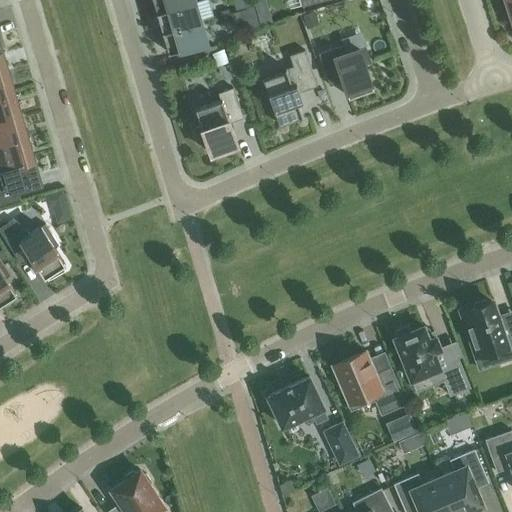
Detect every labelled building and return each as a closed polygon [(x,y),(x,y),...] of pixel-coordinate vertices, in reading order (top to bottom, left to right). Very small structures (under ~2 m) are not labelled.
[(152,0),(156,12),(194,1),(193,0),(152,0)] [(200,21),(194,1),(156,12),(162,32),(200,21)] [(200,21),(162,32),(168,52),(176,50),(180,66),(208,52),(205,42),(206,41),(200,21)] [(345,53),(342,45),(318,53),(327,79),(340,74),(348,97),(373,88),(365,64),(370,62),(365,47),(359,49),(359,48),(345,53)] [(0,74),(9,72),(2,50),(0,50),(0,74)] [(302,101),(299,92),(317,86),(305,50),(289,55),(293,66),(286,68),(284,68),(285,71),(263,79),(279,124),(301,117),(302,118),(303,118),(298,102),(302,101)] [(195,100),(220,89),(211,68),(185,78),(195,100)] [(0,97),(15,93),(9,72),(0,74),(0,97)] [(201,126),(195,128),(200,142),(206,140),(210,154),(237,144),(229,122),(243,118),(233,87),(217,93),(220,100),(195,109),(201,126)] [(0,121),(22,115),(15,93),(0,97),(0,121)] [(22,115),(0,121),(0,145),(28,137),(22,115)] [(28,137),(0,145),(0,169),(34,159),(28,137)] [(41,182),(34,159),(0,169),(0,206),(20,200),(17,189),(41,182)] [(13,219),(0,227),(0,231),(19,262),(29,255),(44,278),(48,275),(50,277),(63,270),(61,267),(65,264),(55,248),(58,244),(45,224),(29,234),(13,219)] [(0,304),(17,294),(6,278),(10,274),(0,259),(0,304)] [(496,317),(491,301),(462,310),(468,327),(465,328),(475,357),(494,350),(498,363),(511,357),(511,322),(502,325),(499,316),(496,317)] [(429,339),(423,325),(411,330),(409,324),(394,330),(397,336),(394,337),(411,380),(412,379),(416,391),(444,380),(450,394),(469,387),(460,364),(442,372),(434,351),(440,348),(435,336),(429,339)] [(404,403),(388,365),(374,371),(365,350),(332,364),(351,408),(375,398),(381,412),(404,403)] [(282,426),(311,412),(316,423),(327,418),(322,407),(323,406),(309,375),(267,395),(282,426)] [(342,422),(324,431),(339,463),(357,455),(342,422)] [(511,433),(511,430),(484,439),(496,472),(511,466),(511,468),(511,433)] [(438,477),(453,511),(475,511),(478,511),(477,507),(483,504),(476,487),(488,482),(475,451),(450,462),(453,468),(452,471),(438,477)] [(139,470),(136,472),(132,471),(125,475),(124,480),(111,489),(126,510),(123,511),(155,511),(164,506),(150,485),(151,481),(146,473),(141,473),(139,470)] [(453,511),(438,477),(424,483),(422,482),(418,473),(393,483),(405,511),(414,511),(417,511),(419,511),(453,511)] [(393,511),(381,487),(352,502),(356,511),(393,511)]
